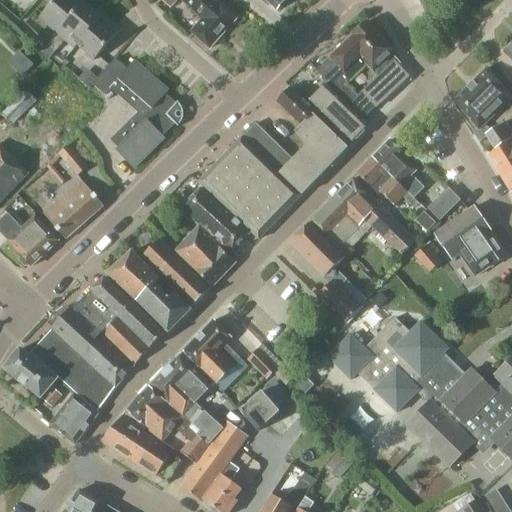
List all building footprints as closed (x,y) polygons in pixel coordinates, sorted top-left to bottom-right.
[(56,34),(82,3),(78,0),(54,0),(39,18),(56,34)] [(217,4),(212,0),(178,0),(201,20),(190,33),(209,49),(236,19),(218,3),(217,4)] [(285,0),(263,0),(276,11),(285,0)] [(76,45),(103,15),(97,10),(94,14),(82,3),(56,34),(48,44),(56,51),(65,41),(74,49),(77,46),(76,45)] [(76,45),(77,46),(94,61),(120,31),(103,15),(76,45)] [(316,71),(345,102),(363,119),(407,78),(396,66),(398,64),(389,55),(393,52),(366,23),(363,25),(358,28),(355,33),(352,35),(353,37),(316,71)] [(511,43),(503,53),(511,61),(511,43)] [(127,69),(115,58),(93,85),(106,96),(111,90),(138,113),(110,141),(118,148),(115,151),(133,169),(164,139),(162,136),(174,124),(178,128),(178,127),(167,115),(178,103),(177,102),(176,104),(165,95),(168,92),(134,62),(127,69)] [(89,89),(98,78),(87,68),(78,79),(89,89)] [(484,125),(497,112),(497,107),(496,106),(507,95),(502,89),(503,88),(486,69),(454,102),(478,130),(474,133),(479,142),(486,137),(485,134),(491,131),(484,125)] [(307,104),(342,136),(347,141),(351,145),(368,127),(325,85),(307,104)] [(347,141),(342,136),(338,140),(313,116),(315,114),(290,88),(276,102),(302,127),(295,133),(308,145),(329,167),(347,149),(343,145),(347,141)] [(1,114),(12,125),(34,102),(23,91),(1,114)] [(494,149),(511,138),(511,135),(504,123),(491,131),(485,134),(486,137),(494,149)] [(329,167),(308,145),(293,161),(255,124),(199,183),(258,240),(329,167)] [(511,139),(508,142),(509,143),(489,155),(488,155),(511,192),(511,191),(511,190),(511,139)] [(413,198),(414,199),(424,189),(415,180),(411,183),(407,179),(415,171),(402,158),(404,155),(389,141),(372,158),(413,199),(413,198)] [(0,203),(28,174),(0,145),(0,203)] [(77,177),(88,167),(71,147),(60,156),(77,177)] [(428,212),(414,199),(413,198),(413,199),(372,158),(356,175),(370,189),(371,188),(378,195),(380,193),(394,206),(402,198),(408,203),(403,209),(417,223),(428,212)] [(415,242),(379,206),(367,194),(352,180),(310,223),(338,249),(359,228),(363,233),(370,226),(401,256),(415,242)] [(65,240),(103,207),(82,181),(43,214),(65,240)] [(231,254),(250,234),(201,188),(181,209),(231,254)] [(428,209),(439,221),(459,202),(448,190),(428,209)] [(475,277),(491,266),(491,268),(507,257),(491,234),(492,233),(474,207),(433,235),(451,261),(460,255),(475,277)] [(0,232),(8,242),(9,242),(22,230),(22,229),(7,214),(0,221),(0,232)] [(58,241),(35,217),(22,229),(22,230),(9,242),(8,242),(21,256),(20,257),(20,262),(24,267),(29,267),(30,266),(31,267),(58,241)] [(344,324),(362,306),(341,287),(347,281),(334,267),(344,258),(309,223),(290,243),(324,276),(322,278),(328,285),(316,297),(344,324)] [(212,288),(235,264),(210,239),(211,237),(199,227),(175,253),(212,288)] [(164,285),(185,264),(160,240),(139,260),(159,280),(164,285)] [(428,273),(441,262),(427,245),(414,256),(428,273)] [(159,280),(139,260),(132,252),(107,275),(136,302),(167,332),(189,310),(174,294),(170,298),(155,284),(159,280)] [(164,285),(174,294),(189,310),(191,308),(210,289),(185,264),(164,285)] [(91,291),(150,349),(164,335),(104,278),(91,291)] [(97,413),(115,389),(134,367),(134,366),(150,349),(91,291),(72,310),(71,309),(51,331),(31,353),(97,413)] [(410,333),(395,319),(364,349),(350,335),(327,358),(350,381),(357,374),(397,414),(418,391),(430,403),(406,426),(449,468),(472,444),(480,452),(491,440),(511,460),(511,358),(494,377),(502,385),(494,393),(471,371),(463,379),(457,374),(460,371),(443,355),(448,350),(420,323),(410,333)] [(183,352),(214,383),(216,385),(234,367),(241,360),(226,344),(232,338),(214,320),(183,352)] [(267,380),(282,365),(261,345),(246,360),(267,380)] [(41,398),(57,380),(20,350),(4,369),(18,380),(18,381),(26,387),(27,387),(41,398)] [(207,447),(223,429),(195,403),(210,387),(178,356),(149,387),(169,405),(190,424),(181,434),(190,442),(195,436),(207,447)] [(296,381),(292,385),(303,396),(313,386),(302,375),(296,381)] [(279,416),(294,403),(276,381),(262,393),(241,413),(258,432),(277,415),(279,416)] [(169,405),(149,387),(126,411),(141,424),(162,442),(174,428),(181,434),(190,424),(169,405)] [(52,408),(62,396),(52,388),(42,400),(52,408)] [(74,445),(98,415),(73,395),(50,426),(74,445)] [(139,466),(167,484),(170,480),(182,462),(170,456),(173,451),(138,428),(141,424),(126,411),(102,441),(139,466)] [(201,502),(247,437),(228,423),(181,488),(201,502)] [(181,452),(194,464),(208,448),(207,447),(195,436),(190,442),(181,452)] [(340,450),(324,468),(338,480),(354,461),(340,450)] [(230,482),(239,470),(230,464),(222,476),(221,475),(203,501),(218,511),(229,511),(237,502),(234,500),(241,490),(230,482)] [(300,503),(313,484),(302,476),(289,496),(287,494),(282,502),(271,495),(260,511),(290,511),(297,501),(300,503)] [(371,495),(379,486),(367,477),(359,486),(371,495)] [(64,511),(115,511),(102,504),(79,491),(64,511)] [(308,511),(314,504),(305,498),(296,511),(308,511)] [(484,511),(477,500),(457,511),(484,511)]
